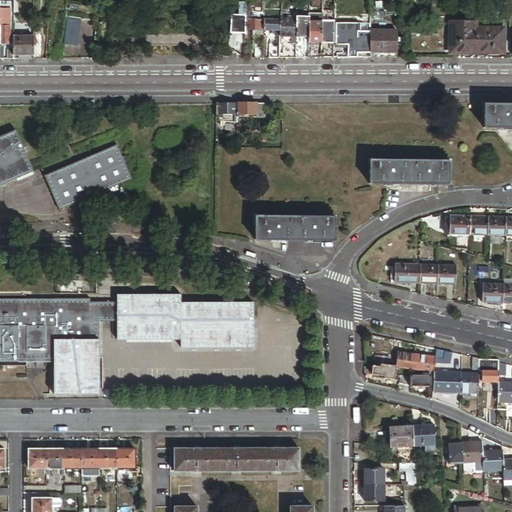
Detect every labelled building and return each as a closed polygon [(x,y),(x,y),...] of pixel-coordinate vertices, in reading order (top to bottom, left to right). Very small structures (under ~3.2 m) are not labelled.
[(10,9),(0,8),(0,19),(10,19),(10,9)] [(246,15),(246,19),(254,19),(256,16),(256,11),(247,10),(246,15)] [(383,12),(370,12),(370,32),(370,37),(370,53),(370,58),(397,58),(397,31),(383,31),(383,24),(383,18),(383,12)] [(232,14),(230,33),(231,33),(233,33),(245,34),(246,30),(246,19),(246,15),(240,15),(232,14)] [(280,31),(280,36),(294,36),(297,36),(297,26),(290,25),(290,17),(284,17),(281,17),(281,19),(280,31)] [(10,19),(0,19),(0,45),(10,45),(10,19)] [(80,22),(66,19),(62,45),(76,47),(80,22)] [(246,19),(246,30),(264,31),(264,20),(261,20),(254,19),(246,19)] [(264,20),(264,31),(280,31),(281,19),(278,19),(264,19),(264,20)] [(323,22),(322,43),(325,43),(334,43),(335,21),(328,21),(323,21),(323,22)] [(450,53),(476,53),(476,29),(476,22),(451,21),(450,53)] [(309,22),(309,43),(312,43),(319,43),(322,43),(323,22),(315,22),(309,22)] [(357,58),(357,57),(357,53),(357,37),(358,24),(337,24),(336,46),(337,47),(342,48),(344,48),(345,46),(345,45),(348,45),(348,57),(349,58),(357,58)] [(361,32),(361,24),(358,24),(357,37),(370,37),(370,32),(361,32)] [(476,29),(476,53),(504,53),(504,29),(476,29)] [(33,60),(42,60),(43,45),(42,45),(42,36),(40,33),(33,33),(33,37),(33,60)] [(13,37),(13,56),(19,56),(19,59),(33,60),(33,37),(13,37)] [(357,37),(357,53),(360,53),(361,53),(364,53),(365,53),(370,53),(370,37),(357,37)] [(297,46),(296,58),(305,58),(305,38),(297,38),(297,42),(297,45),(297,46)] [(318,58),(319,43),(312,43),(312,46),(309,45),(309,58),(318,58)] [(334,58),(334,43),(325,43),(325,46),(326,46),(325,58),(334,58)] [(263,58),(263,44),(255,44),(255,58),(263,58)] [(280,58),(280,44),(271,44),(270,58),(280,58)] [(297,46),(297,45),(284,44),(284,58),(296,58),(297,46)] [(264,103),(238,104),(238,115),(240,115),(257,114),(257,117),(265,117),(264,103)] [(238,115),(238,104),(216,104),(216,115),(216,118),(223,118),(223,115),(234,115),(238,115)] [(484,129),(511,128),(511,104),(484,105),(484,129)] [(16,130),(0,137),(0,187),(33,172),(16,130)] [(123,163),(120,158),(115,146),(44,175),(59,210),(130,180),(123,163)] [(450,162),(369,161),(370,185),(450,185),(450,162)] [(335,217),(255,217),(255,241),(335,241),(335,217)] [(448,235),(469,236),(470,217),(448,217),(448,224),(448,235)] [(487,236),(488,218),(470,217),(469,236),(487,236)] [(505,218),(488,218),(487,236),(505,237),(505,218)] [(419,284),(420,265),(394,264),(394,283),(419,284)] [(419,284),(437,285),(437,266),(420,265),(419,284)] [(437,266),(437,285),(455,285),(456,267),(437,266)] [(502,303),(502,284),(481,284),(481,303),(502,303)] [(503,284),(502,284),(502,303),(511,303),(511,284),(511,285),(503,284)] [(90,298),(0,298),(0,359),(53,359),(53,392),(99,391),(99,321),(117,321),(118,340),(181,340),(181,348),(254,348),(254,303),(181,303),(181,294),(118,295),(118,302),(103,302),(90,302),(90,298)] [(393,365),(393,366),(396,366),(397,366),(412,369),(414,355),(398,352),(396,363),(393,363),(393,365)] [(374,362),(378,363),(390,364),(390,358),(375,355),(374,362)] [(436,358),(414,355),(412,369),(433,372),(434,369),(436,358)] [(499,360),(479,359),(479,365),(490,365),(490,371),(487,370),(488,368),(485,368),(484,370),(482,370),(481,381),(498,382),(498,376),(498,364),(499,360)] [(393,366),(377,364),(377,366),(372,366),(372,375),(384,376),(384,379),(395,380),(396,366),(393,366)] [(439,372),(433,372),(433,373),(432,393),(461,393),(461,373),(439,372)] [(478,373),(461,373),(461,393),(478,394),(478,373)] [(422,376),(411,375),(411,377),(411,387),(431,387),(431,376),(430,376),(422,376)] [(411,387),(411,377),(400,376),(398,390),(411,393),(411,387)] [(511,382),(498,382),(497,402),(511,402),(511,382)] [(431,387),(411,387),(411,393),(424,397),(429,398),(431,387)] [(423,426),(413,427),(414,447),(426,446),(426,451),(435,451),(434,426),(426,426),(423,426)] [(414,447),(413,427),(408,427),(405,427),(392,428),(393,448),(414,447)] [(462,443),(463,463),(473,462),(483,462),(483,452),(482,442),(462,443)] [(449,464),(463,463),(462,443),(448,444),(449,464)] [(64,469),(81,469),(81,451),(73,451),(73,449),(64,450),(64,469)] [(117,469),(117,451),(108,451),(108,449),(99,450),(99,469),(117,469)] [(125,451),(117,451),(117,469),(135,469),(134,449),(125,449),(125,451)] [(298,449),(174,449),(174,472),(298,471),(298,449)] [(47,469),(46,451),(37,451),(37,450),(28,450),(28,469),(47,469)] [(64,469),(64,450),(54,450),(54,451),(46,451),(47,469),(64,469)] [(99,469),(99,450),(90,450),(90,451),(81,451),(81,469),(82,477),(99,477),(99,469)] [(483,462),(484,472),(503,471),(503,461),(502,451),(483,452),(483,462)] [(503,471),(504,481),(511,480),(511,460),(503,461),(503,471)] [(483,462),(473,462),(474,472),(484,472),(483,462)] [(405,483),(405,485),(416,485),(415,464),(400,464),(400,472),(407,472),(408,483),(405,483)] [(365,486),(385,486),(385,469),(364,470),(365,486)] [(32,487),(47,487),(47,478),(32,478),(32,487)] [(405,485),(402,485),(396,486),(397,501),(405,500),(405,485)] [(81,486),(64,486),(64,487),(64,493),(65,494),(81,494),(81,486)] [(385,500),(385,486),(365,486),(365,490),(365,493),(365,502),(385,502),(385,500)] [(33,511),(51,511),(52,508),(52,499),(47,499),(32,499),(32,508),(34,508),(33,511)] [(59,499),(52,499),(52,508),(59,508),(62,506),(62,501),(59,499)]
